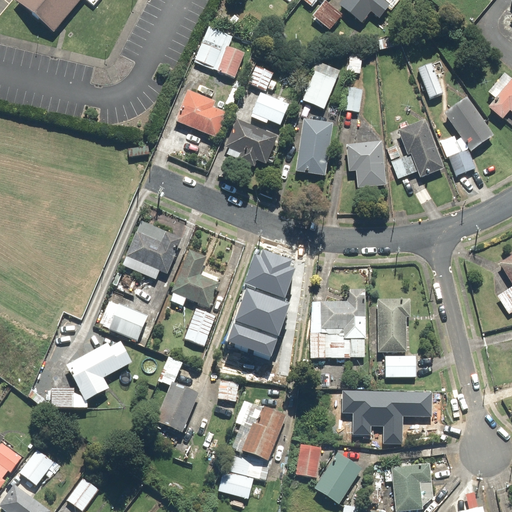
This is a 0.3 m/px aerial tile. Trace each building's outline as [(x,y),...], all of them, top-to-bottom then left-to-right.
[(14,0),(57,34),(85,0),(14,0)] [(379,22),(395,0),(343,0),(339,7),(362,25),(370,15),(379,22)] [(342,17),(325,3),(312,19),(330,32),(342,17)] [(234,80),(245,56),(228,49),(232,39),(209,29),(194,63),(234,80)] [(399,37),(378,41),(380,52),(401,48),(399,37)] [(361,57),(350,57),(349,74),(360,75),(361,57)] [(323,113),(339,73),(316,63),(300,103),(323,113)] [(435,77),(430,65),(418,70),(431,101),(443,95),(438,83),(440,82),(437,76),(435,77)] [(273,75),(256,67),(248,85),(266,93),(267,89),(272,91),(276,84),(270,82),(273,75)] [(511,81),(488,111),(502,122),(509,113),(511,115),(511,81)] [(359,114),(361,90),(347,89),(344,113),(359,114)] [(214,104),(188,93),(175,124),(217,141),(228,116),(212,109),(214,104)] [(260,96),(250,119),(266,125),(267,123),(280,128),(289,108),(260,96)] [(461,140),(456,144),(463,154),(468,150),(471,154),(494,138),(466,100),(444,116),(461,140)] [(324,125),(324,117),(309,116),(309,122),(300,122),(296,176),(327,179),(331,125),(324,125)] [(225,148),(230,151),(227,156),(255,168),(257,163),(264,167),(276,140),(236,122),(225,148)] [(398,132),(408,157),(401,160),(396,147),(386,151),(397,180),(416,173),(419,180),(443,171),(424,122),(398,132)] [(380,144),(346,148),(349,174),(356,173),(358,192),(385,189),(380,144)] [(130,150),(132,159),(149,156),(148,147),(130,150)] [(475,170),(468,153),(449,160),(456,178),(475,170)] [(158,272),(168,276),(182,239),(140,222),(122,267),(155,280),(158,272)] [(211,281),(199,277),(206,258),(188,250),(171,294),(172,295),(170,301),(183,307),(185,300),(209,310),(221,279),(213,276),(211,281)] [(255,250),(244,282),(286,297),(298,265),(255,250)] [(511,256),(499,264),(511,285),(511,287),(496,297),(508,316),(511,313),(511,256)] [(247,288),(236,320),(279,335),(290,303),(247,288)] [(363,361),(365,292),(352,292),(352,304),(311,303),(309,360),(363,361)] [(409,318),(409,302),(377,302),(376,353),(404,354),(405,318),(409,318)] [(146,318),(116,305),(106,328),(136,341),(146,318)] [(215,319),(196,311),(184,339),(204,347),(215,319)] [(235,324),(229,341),(271,357),(277,340),(235,324)] [(131,365),(120,343),(110,349),(107,344),(64,367),(80,397),(73,397),(73,392),(49,390),(49,407),(86,409),(86,403),(109,391),(103,380),(131,365)] [(288,370),(290,349),(282,349),(280,370),(288,370)] [(415,359),(384,358),(383,379),(414,380),(415,359)] [(182,365),(168,359),(150,402),(160,407),(154,423),(182,434),(198,395),(174,385),(182,365)] [(350,413),(349,437),(371,438),(372,425),(385,425),(385,443),(402,444),(403,417),(432,419),(433,392),(342,389),(341,413),(350,413)] [(266,462),(286,415),(261,405),(242,452),(266,462)] [(21,459),(2,445),(0,447),(0,466),(10,474),(21,459)] [(317,479),(319,448),(303,446),(300,477),(317,479)] [(54,464),(37,451),(19,475),(35,488),(54,464)] [(361,469),(336,454),(314,490),(339,506),(361,469)] [(246,478),(251,463),(228,456),(218,492),(247,501),(253,480),(246,478)] [(403,511),(422,509),(433,499),(428,465),(391,470),(397,511),(403,511)] [(79,511),(81,511),(97,490),(82,480),(66,502),(79,511)] [(47,511),(13,487),(0,504),(0,510),(2,511),(47,511)] [(265,493),(262,501),(276,505),(278,498),(265,493)]
